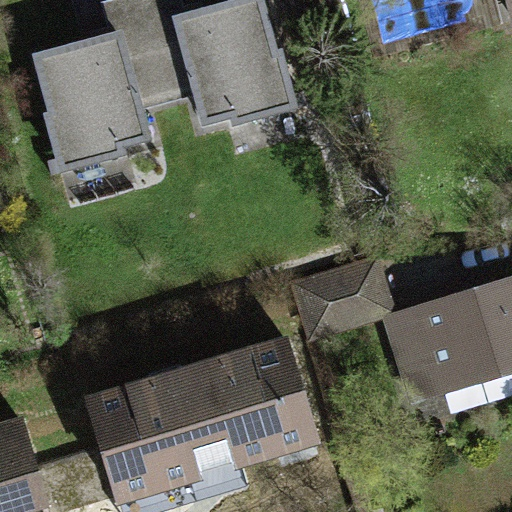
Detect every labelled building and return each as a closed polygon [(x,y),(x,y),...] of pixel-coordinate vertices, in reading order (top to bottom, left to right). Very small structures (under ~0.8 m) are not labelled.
[(113,0),(117,17),(49,31),(74,147),(182,124),(177,98),(216,89),(232,101),(328,81),(309,0),(113,0)] [(0,125),(0,215),(23,209),(0,125)] [(391,257),(306,283),(323,340),(408,314),(391,257)] [(511,289),(418,320),(448,414),(511,393),(511,289)] [(328,347),(107,400),(133,511),(134,511),(355,460),(328,347)] [(98,511),(71,416),(0,436),(0,511),(98,511)]
